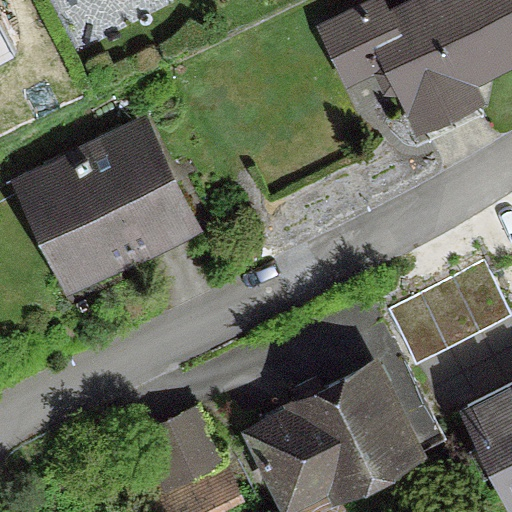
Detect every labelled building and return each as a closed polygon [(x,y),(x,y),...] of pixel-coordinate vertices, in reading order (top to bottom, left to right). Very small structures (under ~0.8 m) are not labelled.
[(470,95),(461,77),(511,52),(511,21),(501,0),(423,0),(370,26),(382,51),(376,68),(384,84),(401,90),(416,121),(470,95)] [(106,273),(101,262),(184,221),(138,127),(21,184),(72,289),(106,273)] [(508,315),(480,262),(384,311),(411,364),(508,315)] [(330,480),(407,441),(368,364),(319,389),(313,378),(290,389),(296,401),(291,404),(292,405),(244,430),(281,502),(329,477),(330,480)] [(511,381),(463,407),(511,502),(511,381)] [(216,459),(192,407),(138,432),(162,484),(216,459)] [(190,511),(232,492),(219,465),(140,500),(145,511),(190,511)]
